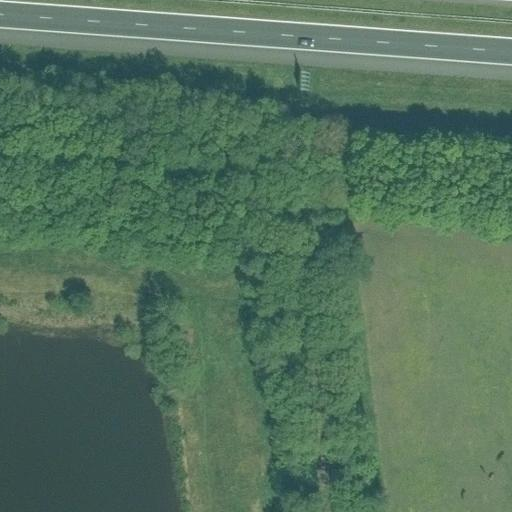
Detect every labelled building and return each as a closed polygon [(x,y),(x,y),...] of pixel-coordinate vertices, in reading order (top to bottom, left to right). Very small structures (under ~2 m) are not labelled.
[(280,196),(273,197),(274,208),(281,207),(280,196)] [(244,328),(243,310),(219,312),(220,329),(244,328)] [(230,380),(245,379),(245,366),(229,367),(230,380)] [(252,415),(234,416),(234,430),(252,430),(252,415)] [(261,484),(261,465),(240,464),(239,484),(261,484)]
